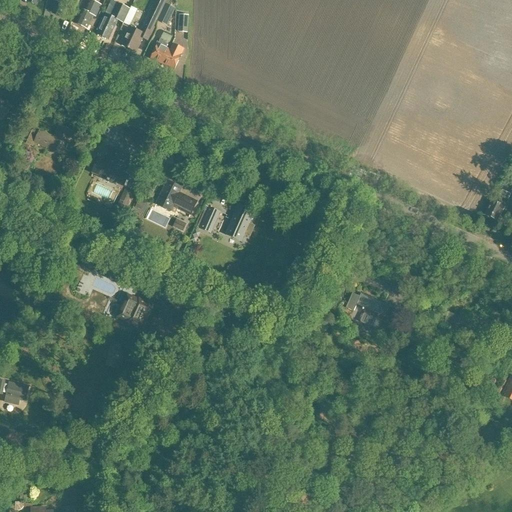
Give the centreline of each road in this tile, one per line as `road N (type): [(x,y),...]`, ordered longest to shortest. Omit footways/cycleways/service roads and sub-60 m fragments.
road 1 (tertiary): [(511,259),(0,19)]
road 2 (track): [(104,452),(215,313),(286,323),(329,255),(483,315)]
road 3 (track): [(215,313),(0,210)]
